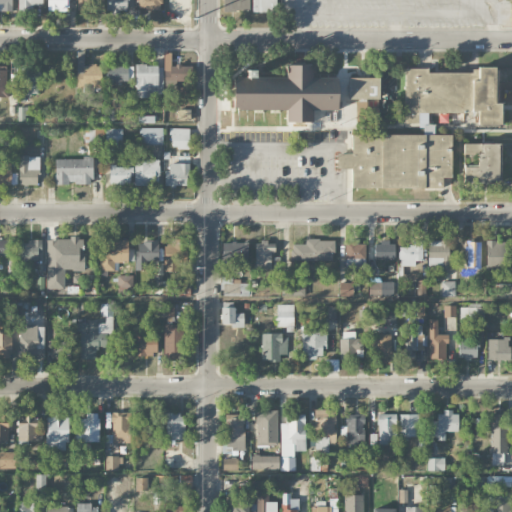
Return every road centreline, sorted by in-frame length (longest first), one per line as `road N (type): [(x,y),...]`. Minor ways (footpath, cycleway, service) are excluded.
road 1 (residential): [(511,388),(0,386)]
road 2 (residential): [(511,215),(0,214)]
road 3 (residential): [(209,511),(209,0)]
road 4 (residential): [(209,41),(511,41)]
road 5 (residential): [(0,40),(209,41)]
